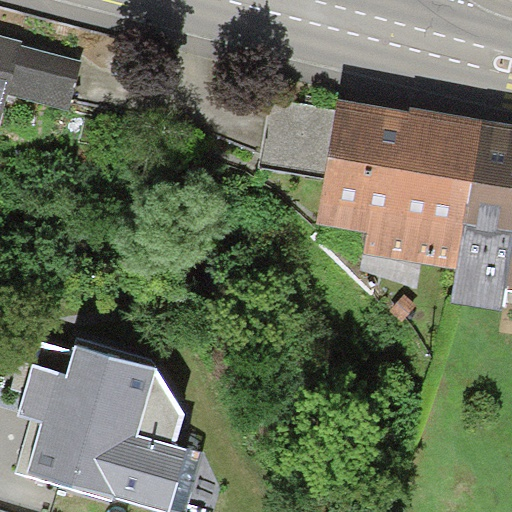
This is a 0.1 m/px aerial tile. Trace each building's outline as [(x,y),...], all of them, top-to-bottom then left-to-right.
[(0,37),(0,126),(8,98),(20,48),(22,43),(0,37)] [(82,64),(20,48),(8,98),(70,113),(82,64)] [(325,182),(338,112),(274,101),(262,171),(325,182)] [(456,275),(482,126),(430,116),(409,113),(408,118),(339,106),(338,112),(325,182),(317,230),(370,239),(366,259),(456,275)] [(511,130),(482,126),(456,275),(451,308),(503,317),(506,294),(511,295),(511,130)] [(152,379),(79,358),(70,388),(59,385),(31,479),(144,511),(157,511),(174,459),(132,447),(152,379)]
